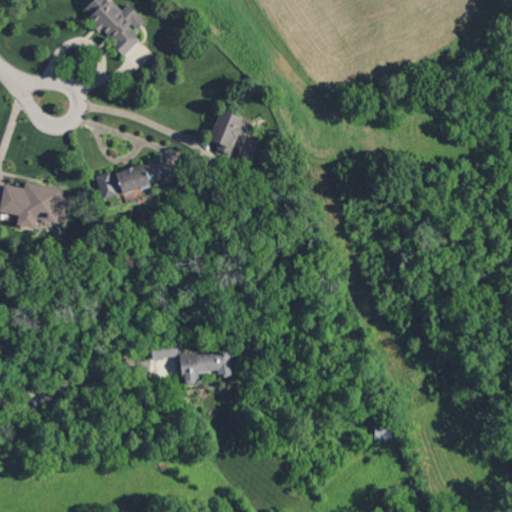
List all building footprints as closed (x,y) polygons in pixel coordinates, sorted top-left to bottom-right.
[(125,11),(127,10),(131,5),(148,22),(137,33),(144,40),(126,57),(115,45),(118,42),(112,36),(112,37),(106,31),(103,34),(96,26),(99,24),(92,17),(94,16),(88,9),(97,0),(115,0),(115,2),(125,11)] [(246,132),(246,133),(241,131),(234,147),(230,155),(218,150),(220,146),(220,144),(215,142),(209,140),(215,127),(215,125),(216,123),(222,110),(224,111),(250,122),(249,125),(246,132)] [(169,176),(170,177),(169,177),(164,179),(158,181),(150,183),(151,185),(150,185),(149,185),(150,187),(141,190),(140,190),(140,188),(133,190),(134,192),(133,192),(132,192),(126,194),(125,195),(125,194),(125,193),(124,193),(123,194),(122,191),(122,190),(117,192),(118,192),(119,196),(118,196),(109,199),(104,200),(97,180),(97,178),(96,177),(110,172),(112,177),(112,178),(117,176),(116,173),(141,165),(143,165),(144,164),(144,167),(148,165),(147,161),(159,157),(163,155),(169,176)] [(64,189),(63,196),(72,198),(67,219),(65,219),(59,217),(57,224),(37,220),(35,229),(17,225),(17,222),(19,216),(2,213),(0,212),(0,210),(5,185),(7,185),(24,189),(25,181),(32,183),(35,183),(64,189)] [(234,375),(218,377),(218,376),(218,371),(199,373),(199,378),(199,379),(196,380),(194,384),(189,384),(186,381),(183,381),(183,377),(180,357),(154,359),(153,359),(152,343),(179,340),(180,345),(182,345),(183,350),(185,350),(186,353),(196,352),(197,355),(216,353),(214,339),(229,337),(234,375)] [(84,398),(82,388),(89,387),(91,396),(84,398)] [(392,439),(376,439),(376,424),(392,424),(392,439)]
